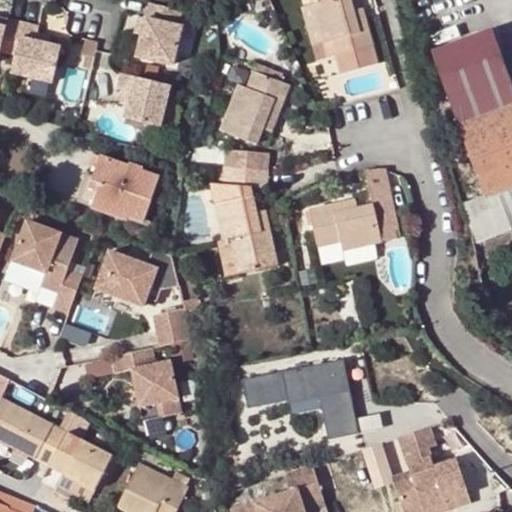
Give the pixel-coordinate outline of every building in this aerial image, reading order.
[(318,0),(319,0),(311,2),(321,42),(330,40),(334,53),(338,69),(376,58),(365,18),(358,20),(355,9),(352,0),(318,0)] [(137,55),(172,64),(182,27),(177,25),(181,10),(150,2),(146,18),(142,35),(137,55)] [(321,42),(311,2),(301,5),(310,45),(321,42)] [(355,9),(358,20),(365,18),(362,8),(355,9)] [(0,23),(7,25),(9,17),(0,15),(0,23)] [(146,18),(139,16),(135,33),(142,35),(146,18)] [(7,25),(0,23),(0,58),(2,48),(18,52),(25,21),(9,17),(7,25)] [(41,25),(25,21),(18,52),(13,70),(55,80),(64,45),(51,42),(38,39),(39,31),(41,25)] [(53,35),(39,31),(38,39),(51,42),(53,35)] [(334,53),(330,40),(321,42),(325,55),(334,53)] [(457,43),(428,55),(461,127),(511,106),(511,97),(495,56),(466,66),(457,43)] [(256,63),(254,70),(280,80),(282,73),(256,63)] [(246,86),(238,83),(220,129),(257,143),(263,129),(269,114),(277,117),(290,84),(280,80),(254,70),(253,69),(246,86)] [(172,83),(124,71),(120,87),(126,88),(133,90),(130,103),(127,116),(162,125),(172,83)] [(133,90),(126,88),(123,102),(130,103),(133,90)] [(511,106),(461,127),(487,194),(511,184),(511,106)] [(277,117),(269,114),(263,129),(271,132),(277,117)] [(160,153),(172,156),(174,149),(162,145),(160,153)] [(227,149),(225,167),(267,171),(270,153),(227,149)] [(143,222),(161,175),(101,153),(84,200),(143,222)] [(265,187),(267,171),(225,167),(224,183),(265,187)] [(366,172),(373,205),(357,208),(346,211),(345,203),(310,211),(318,248),(342,243),(343,250),(381,242),(380,234),(395,231),(387,194),(381,169),(366,172)] [(511,184),(487,194),(461,204),(473,244),(511,229),(511,184)] [(387,194),(395,231),(399,230),(391,193),(387,194)] [(270,224),(261,226),(258,211),(254,195),(215,203),(222,240),(232,238),(239,272),(278,263),(270,224)] [(356,201),(345,203),(346,211),(357,208),(356,201)] [(258,211),(261,226),(270,224),(266,209),(258,211)] [(58,292),(53,307),(68,313),(82,276),(68,271),(80,240),(28,220),(14,260),(47,272),(42,286),(58,292)] [(0,255),(8,232),(0,229),(0,255)] [(397,238),(395,231),(380,234),(381,242),(397,238)] [(239,272),(232,238),(222,240),(217,241),(225,275),(239,272)] [(150,265),(111,251),(97,288),(143,305),(157,270),(163,273),(161,260),(165,250),(157,247),(150,265)] [(180,280),(173,253),(165,250),(161,260),(163,273),(166,283),(180,280)] [(155,312),(158,327),(161,343),(191,337),(189,322),(187,307),(155,312)] [(92,331),(65,320),(58,342),(72,347),(86,346),(92,331)] [(116,369),(133,365),(141,402),(157,398),(161,414),(181,410),(170,358),(156,361),(153,345),(112,353),(116,369)] [(345,359),(244,381),(250,409),(321,394),(330,439),(361,433),(352,390),(346,391),(345,384),(350,382),(345,359)] [(0,372),(0,388),(5,391),(11,378),(0,372)] [(71,433),(67,431),(55,425),(5,400),(0,410),(0,439),(3,441),(37,458),(53,467),(66,474),(100,490),(117,457),(78,437),(71,433)] [(77,412),(65,405),(55,425),(67,431),(77,412)] [(71,433),(78,437),(89,418),(77,412),(67,431),(71,433)] [(402,504),(404,511),(413,511),(444,502),(469,494),(459,460),(436,467),(430,449),(438,446),(432,427),(401,437),(414,478),(396,483),(399,494),(402,504)] [(33,467),(37,458),(3,441),(1,444),(12,450),(9,455),(33,467)] [(133,463),(138,465),(138,463),(142,456),(146,447),(141,444),(133,463)] [(170,470),(175,461),(146,447),(142,456),(170,470)] [(177,471),(173,479),(138,463),(138,465),(119,506),(132,511),(176,511),(188,487),(186,486),(190,477),(177,471)] [(308,511),(328,506),(315,465),(286,474),(292,492),(234,511),(308,511)] [(94,503),(100,490),(66,474),(60,486),(94,503)] [(35,510),(37,504),(0,487),(0,511),(28,511),(30,508),(35,510)] [(57,499),(58,499),(68,504),(72,497),(56,490),(55,493),(55,494),(55,495),(55,496),(55,497),(56,498),(57,499)] [(413,511),(441,511),(472,502),(469,494),(444,502),(413,511)]
